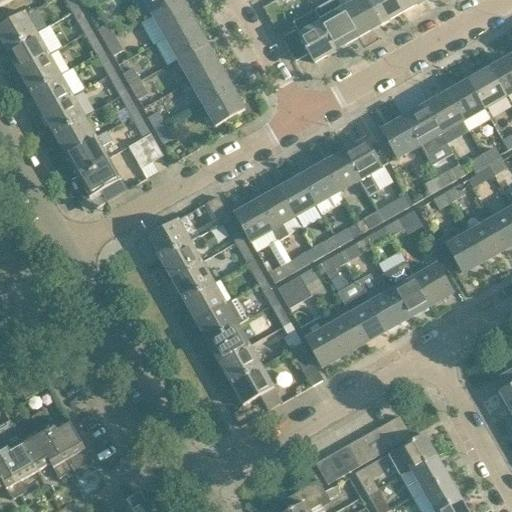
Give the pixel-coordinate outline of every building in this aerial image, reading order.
[(0,0),(0,8),(14,0),(0,0)] [(56,0),(65,0),(74,15),(81,11),(74,0),(46,0),(49,4),(56,0)] [(143,0),(153,18),(154,18),(183,1),(182,0),(131,0),(133,0),(143,0)] [(334,0),(315,11),(321,23),(338,51),(359,39),(343,10),(337,0),(334,0)] [(381,26),(366,0),(361,0),(343,10),(359,39),(381,26)] [(395,0),(366,0),(381,26),(403,14),(395,0)] [(395,0),(403,14),(425,1),(424,0),(395,0)] [(183,1),(154,18),(153,18),(166,40),(196,23),(183,1)] [(74,15),(85,35),(92,31),(81,11),(74,15)] [(0,39),(7,52),(38,35),(25,13),(11,21),(0,27),(0,39)] [(166,40),(178,61),(208,45),(196,23),(166,40)] [(315,64),(338,51),(321,23),(300,35),(298,31),(283,40),(296,62),(310,54),(315,64)] [(99,31),(107,44),(116,39),(109,26),(99,31)] [(85,35),(97,56),(104,53),(92,31),(85,35)] [(19,73),(50,55),(38,35),(7,52),(19,73)] [(123,51),(116,39),(107,44),(114,57),(123,51)] [(208,45),(178,61),(191,83),(220,67),(208,45)] [(116,74),(104,53),(97,56),(109,78),(116,74)] [(19,73),(31,94),(62,77),(50,55),(19,73)] [(511,58),(491,70),(506,97),(511,94),(511,58)] [(191,83),(203,105),(233,88),(220,67),(191,83)] [(124,75),(131,88),(141,83),(134,70),(124,75)] [(485,110),(506,97),(491,70),(470,83),(485,110)] [(109,78),(121,98),(128,94),(116,74),(109,78)] [(62,77),(31,94),(43,115),(74,98),(62,77)] [(139,101),(148,95),(141,83),(131,88),(139,101)] [(463,122),(485,110),(470,83),(448,95),(463,122)] [(245,111),(233,88),(203,105),(216,128),(245,111)] [(121,98),(133,119),(140,116),(128,94),(121,98)] [(448,95),(426,107),(442,134),(463,122),(448,95)] [(43,115),(54,136),(85,118),(74,98),(43,115)] [(448,145),(442,134),(426,107),(405,120),(420,147),(426,157),(448,145)] [(149,119),(156,132),(166,126),(159,113),(149,119)] [(145,140),(140,142),(152,164),(164,157),(140,116),(133,119),(145,140)] [(66,157),(97,140),(85,118),(54,136),(66,157)] [(420,147),(405,120),(383,132),(398,159),(420,147)] [(173,139),(166,126),(156,132),(164,145),(173,139)] [(97,140),(66,157),(77,177),(109,160),(102,148),(112,142),(107,134),(97,140)] [(130,148),(132,152),(142,170),(152,164),(140,142),(130,148)] [(379,191),(373,179),(371,175),(381,169),(376,159),(366,142),(344,154),(360,181),(359,182),(365,192),(368,197),(379,191)] [(483,157),(489,167),(502,160),(496,150),(483,157)] [(323,166),(338,194),(359,182),(360,181),(344,154),(323,166)] [(489,167),(483,157),(471,165),(476,174),(489,167)] [(121,180),(109,160),(77,177),(78,178),(71,181),(72,182),(73,182),(84,200),(89,197),(89,198),(89,199),(90,199),(101,193),(107,203),(128,191),(121,180)] [(489,167),(494,176),(507,169),(502,160),(489,167)] [(301,179),(317,206),(316,206),(321,215),(343,202),(338,194),(323,166),(301,179)] [(476,174),(477,176),(468,181),(472,188),(494,176),(489,167),(476,174)] [(452,172),(439,179),(444,189),(457,181),(452,172)] [(295,218),(316,206),(317,206),(301,179),(280,191),(295,218)] [(426,186),(431,196),(444,189),(439,179),(426,186)] [(447,194),(453,204),(466,196),(460,186),(447,194)] [(295,218),(280,191),(258,203),(273,230),(279,241),(280,242),(290,236),(289,236),(301,229),(295,218)] [(453,204),(447,194),(434,201),(440,211),(453,204)] [(208,204),(218,222),(219,225),(223,223),(231,219),(219,198),(208,204)] [(279,241),(273,230),(258,203),(236,216),(257,253),(279,241)] [(383,211),(378,213),(383,223),(397,216),(391,206),(383,211)] [(507,250),(511,247),(511,210),(492,222),(507,250)] [(371,230),(383,223),(378,213),(365,221),(371,230)] [(223,223),(236,245),(243,240),(231,219),(223,223)] [(149,239),(160,259),(191,241),(180,222),(180,221),(180,220),(147,239),(148,240),(149,239)] [(386,228),(392,238),(405,231),(399,221),(386,228)] [(470,235),(486,262),(507,250),(492,222),(470,235)] [(379,245),(392,238),(386,228),(374,235),(365,241),(370,250),(379,245)] [(348,230),(335,238),(340,248),(353,240),(348,230)] [(464,275),(486,262),(470,235),(448,247),(464,275)] [(328,255),(340,248),(335,238),(322,245),(328,255)] [(255,261),(243,240),(236,245),(247,265),(255,261)] [(203,263),(191,241),(160,259),(172,281),(203,263)] [(356,245),(343,253),(349,262),(362,255),(356,245)] [(349,262),(343,253),(331,260),(336,270),(349,262)] [(292,262),(297,272),(310,265),(305,255),(292,262)] [(247,265),(259,286),(267,282),(255,261),(247,265)] [(297,272),(292,262),(270,275),(275,285),(297,272)] [(203,263),(172,281),(184,301),(215,284),(203,263)] [(394,292),(410,319),(431,307),(416,279),(406,263),(385,276),(394,292)] [(416,279),(431,307),(453,294),(438,267),(416,279)] [(313,270),(300,277),(310,295),(323,288),(319,279),(313,270)] [(410,319),(394,292),(385,276),(385,275),(374,281),(379,289),(367,295),(372,304),(388,332),(410,319)] [(288,307),(310,295),(300,277),(278,290),(288,307)] [(279,303),(267,282),(259,286),(271,307),(279,303)] [(196,322),(227,305),(215,284),(184,301),(196,322)] [(345,306),(338,294),(333,297),(339,309),(345,306)] [(388,332),(372,304),(367,295),(367,296),(366,294),(345,306),(351,316),(366,344),(388,332)] [(208,343),(239,325),(248,320),(236,300),(227,305),(196,322),(208,343)] [(271,307),(283,328),(291,324),(279,303),(271,307)] [(342,322),(329,329),(345,356),(366,344),(351,316),(342,322)] [(303,344),(291,324),(283,328),(295,348),(303,344)] [(220,364),(251,347),(239,325),(208,343),(220,364)] [(323,369),(345,356),(329,329),(307,341),(313,351),(323,369)] [(306,349),(303,344),(295,348),(291,350),(294,355),(303,373),(315,366),(306,349)] [(251,347),(220,364),(232,385),(262,367),(251,347)] [(262,367),(232,385),(243,406),(243,407),(261,397),(268,411),(282,403),(275,389),(276,389),(275,388),(274,388),(262,367)] [(499,393),(511,415),(511,414),(511,370),(500,377),(506,389),(499,393)] [(27,401),(50,388),(41,373),(18,386),(24,396),(27,401)] [(18,386),(8,392),(12,398),(18,400),(24,396),(18,386)] [(94,466),(86,451),(68,421),(55,428),(45,411),(38,415),(46,429),(43,430),(63,464),(60,465),(67,476),(74,472),(76,476),(94,466)] [(40,433),(21,443),(38,473),(51,465),(60,480),(67,476),(60,465),(63,464),(43,430),(46,429),(38,415),(32,419),(40,433)] [(400,417),(390,423),(402,444),(412,438),(400,417)] [(9,422),(0,427),(0,457),(16,486),(14,488),(20,497),(28,493),(22,482),(38,473),(21,443),(9,422)] [(390,423),(380,429),(392,450),(402,444),(390,423)] [(380,456),(392,450),(380,429),(369,435),(380,456)] [(370,462),(380,456),(369,435),(358,441),(370,462)] [(389,456),(401,478),(438,457),(425,435),(389,456)] [(358,441),(348,447),(360,468),(370,462),(358,441)] [(348,447),(338,453),(350,474),(360,468),(348,447)] [(338,453),(327,459),(339,480),(350,474),(338,453)] [(0,488),(5,486),(14,501),(20,497),(14,488),(16,486),(0,457),(0,488)] [(413,499),(423,493),(450,478),(438,457),(401,478),(413,499)] [(327,459),(316,465),(328,486),(339,480),(327,459)] [(356,474),(369,497),(379,491),(373,481),(366,469),(356,474)] [(423,493),(433,511),(439,511),(462,499),(450,478),(423,493)] [(311,511),(322,505),(330,500),(329,499),(326,493),(324,491),(319,482),(295,496),(301,506),(293,510),(293,509),(289,511),(311,511)] [(385,502),(379,491),(369,497),(375,507),(385,502)] [(141,493),(133,497),(140,508),(142,506),(145,511),(174,511),(164,494),(147,504),(141,493)] [(145,511),(142,506),(140,508),(133,497),(127,501),(132,511),(145,511)] [(439,511),(468,511),(462,499),(439,511)]
